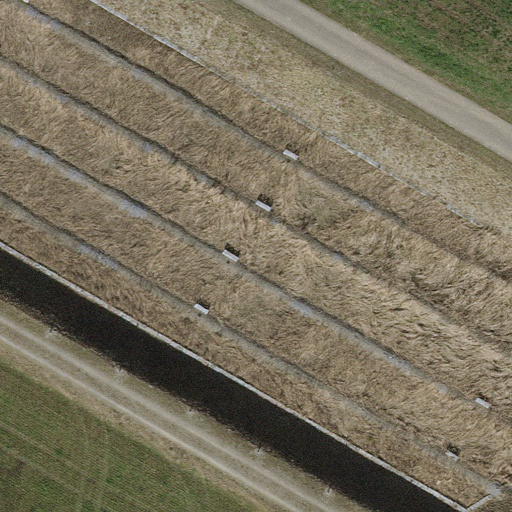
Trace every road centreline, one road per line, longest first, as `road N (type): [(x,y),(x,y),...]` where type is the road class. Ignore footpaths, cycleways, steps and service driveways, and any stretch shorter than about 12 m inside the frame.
road 1 (track): [(0,318),(329,511)]
road 2 (track): [(261,0),(511,145)]
